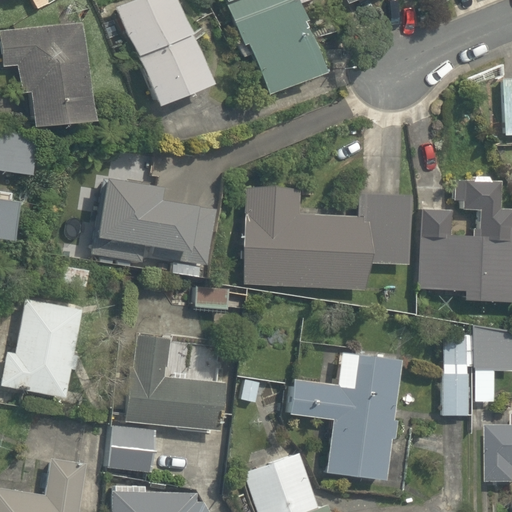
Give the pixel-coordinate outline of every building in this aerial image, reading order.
[(222,89),(179,0),(155,0),(118,18),(165,116),(222,89)] [(223,0),(267,105),(333,78),(305,10),(328,0),(223,0)] [(343,0),(349,13),(378,0),(343,0)] [(86,30),(0,36),(0,39),(7,73),(20,70),(26,99),(34,98),(42,141),(104,130),(86,30)] [(42,141),(0,135),(0,173),(37,178),(42,141)] [(209,268),(219,187),(156,179),(155,189),(109,183),(102,245),(187,255),(186,265),(209,268)] [(358,218),(300,215),(301,194),(251,192),(247,287),(373,293),(374,266),(412,268),(415,200),(359,197),(358,218)] [(0,242),(23,246),(30,208),(0,203),(0,242)] [(511,211),(480,212),(480,237),(453,237),(453,212),(422,212),(421,293),(467,293),(467,309),(511,309),(511,211)] [(90,315),(25,305),(17,356),(7,355),(1,391),(77,402),(90,315)] [(499,375),(511,374),(511,332),(443,332),(443,417),(474,417),(474,402),(499,402),(499,375)] [(173,341),(136,338),(129,424),(224,432),(228,387),(170,382),(173,341)] [(403,365),(340,359),(338,387),(295,383),(291,422),(334,426),(329,475),(391,481),(403,365)] [(511,425),(494,425),(495,486),(511,486),(511,425)] [(153,432),(111,427),(105,474),(148,478),(153,432)] [(324,511),(303,454),(241,478),(254,511),(324,511)] [(76,511),(82,469),(15,460),(12,484),(0,482),(0,511),(76,511)] [(112,491),(110,511),(216,511),(218,500),(112,491)]
